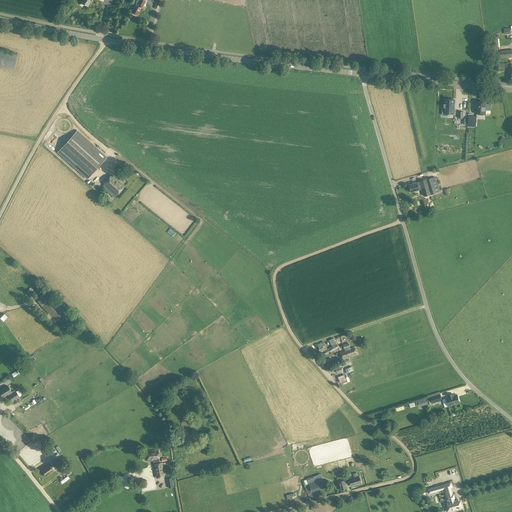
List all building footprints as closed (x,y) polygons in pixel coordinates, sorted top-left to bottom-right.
[(136,6),(132,12),(137,15),(139,12),(140,12),(145,2),(142,0),(140,0),(138,4),(137,6),(136,6)] [(490,40),(491,48),(500,47),(499,39),(490,40)] [(511,50),(500,51),(500,58),(511,57),(511,50)] [(17,55),(0,51),(0,66),(14,69),(17,55)] [(444,104),(444,107),(445,108),(444,112),(448,112),(448,113),(454,114),(455,100),(453,100),(449,99),(449,100),(445,99),(445,104),(444,104)] [(476,114),(485,115),(486,103),(477,102),(476,114)] [(106,158),(76,132),(58,152),(88,179),(106,158)] [(104,185),(102,188),(108,193),(109,193),(115,198),(125,187),(111,175),(103,185),(104,185)] [(421,187),(424,196),(436,193),(432,178),(419,182),(416,183),(408,185),(411,192),(419,190),(418,187),(421,187)] [(75,321),(47,293),(38,302),(65,331),(75,321)] [(325,349),(326,352),(337,347),(332,336),(328,338),(331,346),(325,349)] [(324,350),(322,343),(315,345),(318,352),(324,350)] [(345,351),(340,352),(342,359),(356,354),(354,348),(350,349),(348,344),(343,346),(345,351)] [(334,366),(336,373),(342,371),(340,364),(334,366)] [(15,368),(16,370),(11,373),(13,376),(22,370),(19,366),(15,368)] [(8,386),(0,391),(4,398),(9,394),(10,396),(13,401),(20,397),(17,392),(13,394),(12,392),(8,386)] [(440,394),(431,398),(433,404),(442,401),(440,394)] [(455,404),(457,405),(458,404),(459,403),(460,403),(457,395),(454,396),(453,394),(448,396),(449,398),(446,399),(448,406),(455,404)] [(27,403),(30,407),(38,401),(35,398),(27,403)] [(146,450),(147,461),(160,460),(159,449),(146,450)] [(52,462),(57,469),(62,465),(57,458),(52,462)] [(162,462),(153,463),(156,478),(165,477),(162,462)] [(49,465),(41,470),(46,477),(54,472),(49,465)] [(321,473),(306,478),(311,491),(325,487),(321,473)] [(347,480),(350,487),(361,483),(359,476),(347,480)] [(451,483),(428,490),(428,491),(429,491),(428,490),(435,488),(436,491),(435,492),(444,489),(450,487),(452,487),(451,483)] [(450,487),(444,489),(446,495),(447,500),(449,506),(448,506),(448,507),(446,507),(447,511),(459,508),(459,509),(460,508),(462,507),(460,501),(459,502),(458,500),(454,501),(452,493),(450,487)]
